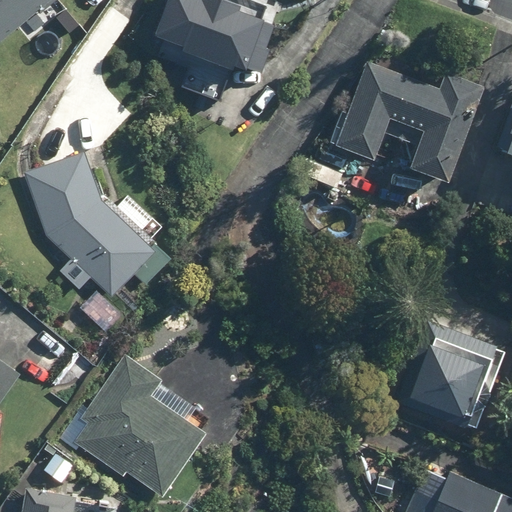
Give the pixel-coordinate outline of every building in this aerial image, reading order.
[(0,0),(0,40),(47,0),(0,0)] [(264,13),(226,0),(165,0),(155,31),(263,69),(271,45),(267,44),(275,22),(263,18),(264,13)] [(450,177),(485,84),(446,69),(440,85),(367,58),(335,140),(375,155),(390,115),(424,128),(411,163),(450,177)] [(511,104),(498,142),(511,147),(511,104)] [(158,245),(101,192),(86,147),(24,168),(46,233),(112,294),(158,245)] [(315,158),(309,156),(301,173),(335,188),(347,161),(320,148),(315,158)] [(511,323),(428,295),(392,402),(478,430),(511,329),(511,323)] [(162,381),(166,376),(121,350),(80,418),(85,421),(72,442),(166,498),(207,429),(204,427),(213,412),(162,381)] [(0,400),(22,368),(0,353),(0,400)] [(511,511),(511,491),(427,458),(406,511),(407,511),(511,511)] [(70,511),(73,495),(25,489),(22,511),(70,511)]
